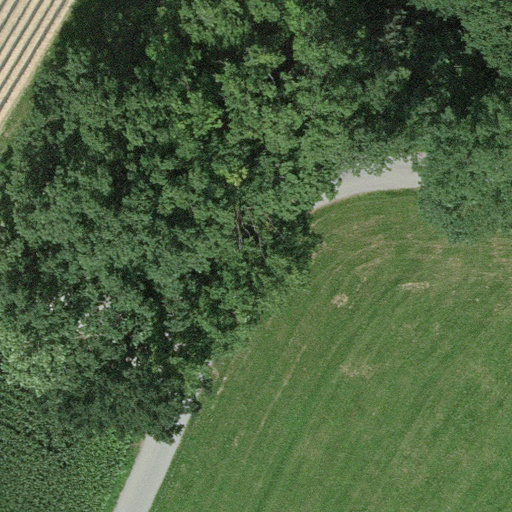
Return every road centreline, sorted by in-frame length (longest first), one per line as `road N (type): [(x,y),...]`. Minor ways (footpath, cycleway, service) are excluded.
road 1 (track): [(133,511),(160,457),(306,0)]
road 2 (track): [(511,175),(383,167),(245,203)]
road 3 (track): [(0,270),(186,372)]
